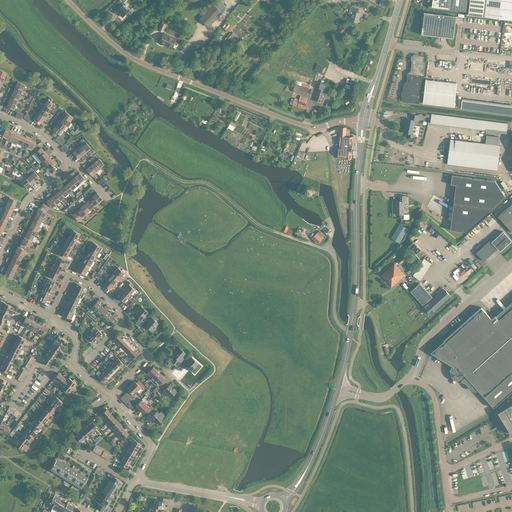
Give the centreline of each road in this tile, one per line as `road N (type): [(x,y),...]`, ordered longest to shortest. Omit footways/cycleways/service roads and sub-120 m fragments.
road 1 (tertiary): [(362,123),(302,125),(140,62),(67,0)]
road 2 (secondary): [(349,335),(362,123)]
road 3 (track): [(145,159),(108,132),(0,16)]
road 4 (track): [(321,247),(267,229),(208,184),(178,179),(145,159)]
road 5 (unclassified): [(407,378),(425,340),(511,261)]
road 6 (secondary): [(362,123),(400,0)]
